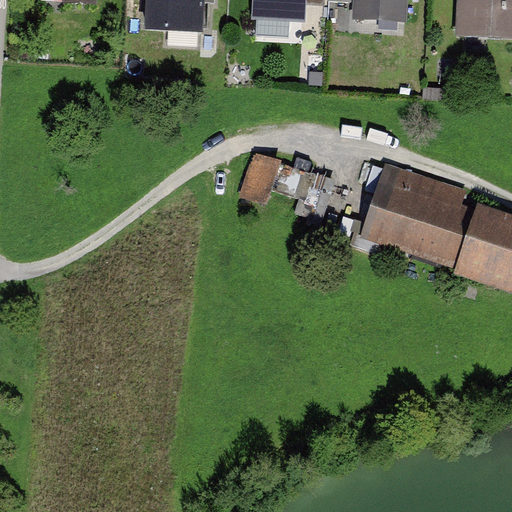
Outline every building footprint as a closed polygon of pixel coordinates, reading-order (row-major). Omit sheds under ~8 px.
[(112,0),(39,0),(39,19),(112,21),(112,0)] [(146,0),(145,40),(215,43),(216,0),(146,0)] [(326,0),(256,0),(255,25),(307,26),(308,10),(327,11),(326,0)] [(403,0),(329,0),(329,9),(353,10),(352,26),(402,29),(403,0)] [(511,0),(459,0),(459,40),(511,40),(511,0)] [(272,209),(285,165),(255,156),(242,200),(272,209)] [(327,229),(338,180),(285,169),(279,195),(303,200),(298,223),(327,229)] [(355,246),(511,306),(511,223),(383,174),(355,246)]
